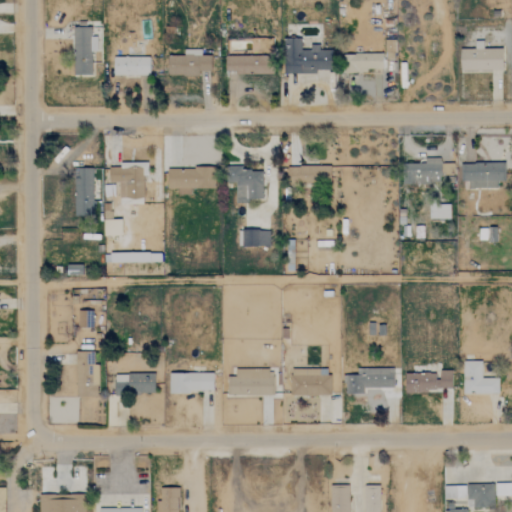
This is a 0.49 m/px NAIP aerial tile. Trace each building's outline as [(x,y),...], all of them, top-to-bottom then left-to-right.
[(91,28),(72,28),(73,75),(91,75),(91,52),(96,51),(96,36),(91,36),(91,28)] [(250,55),(272,55),(272,39),(250,39),(250,55)] [(331,70),(331,50),(318,50),(318,45),(309,45),(309,50),(300,50),(300,39),(283,39),(284,74),(316,74),(316,71),(331,70)] [(460,72),(502,71),(501,48),(459,49),(460,72)] [(210,55),(200,56),(200,50),(183,50),(183,55),(166,56),(166,77),(199,76),(199,72),(210,72),(210,55)] [(346,71),(382,71),(382,53),(346,53),(346,71)] [(272,75),(272,57),(224,55),(224,73),(272,75)] [(148,58),(113,57),(113,75),(148,76),(148,58)] [(439,176),(454,175),(453,163),(440,164),(440,160),(417,160),(418,184),(439,183),(439,176)] [(497,188),(497,181),(504,181),(504,163),(461,164),(461,182),(468,182),(468,189),(497,188)] [(143,176),(147,176),(147,165),(108,165),(108,183),(119,183),(119,203),(143,203),(143,176)] [(330,167),(286,166),(286,185),(329,186),(330,167)] [(214,189),(214,168),(166,169),(166,189),(176,189),(176,195),(191,195),(190,189),(214,189)] [(93,169),(75,169),(74,216),(92,216),(93,169)] [(235,201),(262,201),(262,171),(228,171),(228,182),(234,182),(235,201)] [(429,219),(450,219),(450,205),(429,204),(429,219)] [(103,236),(121,236),(121,220),(111,220),(111,213),(103,213),(103,236)] [(268,247),(269,231),(238,230),(238,247),(268,247)] [(93,311),(98,311),(98,303),(75,303),(75,328),(92,329),(93,311)] [(97,364),(94,364),(94,352),(75,352),(74,397),(97,397),(97,364)] [(481,362),(462,362),(463,394),(498,394),(498,378),(481,379),(481,362)] [(329,395),(329,368),(290,369),(290,396),(329,395)] [(392,369),(356,369),(356,375),(343,375),(343,394),(362,394),(362,388),(393,388),(392,369)] [(227,396),(272,395),(272,370),(234,370),(234,377),(227,377),(227,396)] [(169,373),(168,394),(188,395),(188,391),(212,391),(212,374),(169,373)] [(403,374),(404,392),(451,391),(451,373),(403,374)] [(154,394),(154,375),(113,374),(113,394),(154,394)] [(511,483),(494,484),(494,497),(511,495),(511,483)] [(465,485),(466,500),(472,500),(472,509),(493,508),(493,485),(465,485)] [(348,511),(348,486),(330,486),(330,511),(348,511)] [(464,498),(464,487),(443,486),(443,498),(464,498)] [(379,511),(379,487),(364,487),(364,504),(363,511),(379,511)] [(179,511),(178,488),(154,489),(154,511),(179,511)] [(84,511),(85,495),(38,496),(38,511),(84,511)]
